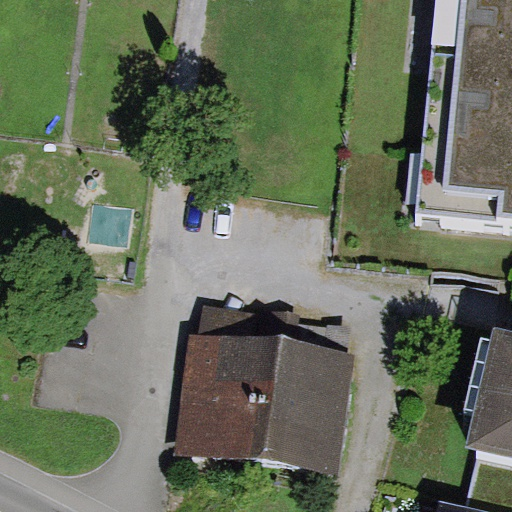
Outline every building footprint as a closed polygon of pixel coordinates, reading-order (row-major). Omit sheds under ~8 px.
[(511,0),(434,0),(413,225),(511,234),(511,0)] [(175,447),(262,461),(281,343),(284,317),(203,305),(198,335),(192,334),(175,447)] [(467,459),(486,463),(511,469),(511,343),(496,339),(467,459)] [(262,461),(334,472),(353,354),(281,343),(262,461)] [(443,511),(511,511),(511,469),(486,463),(474,511),(452,511),(444,510),(443,511)]
